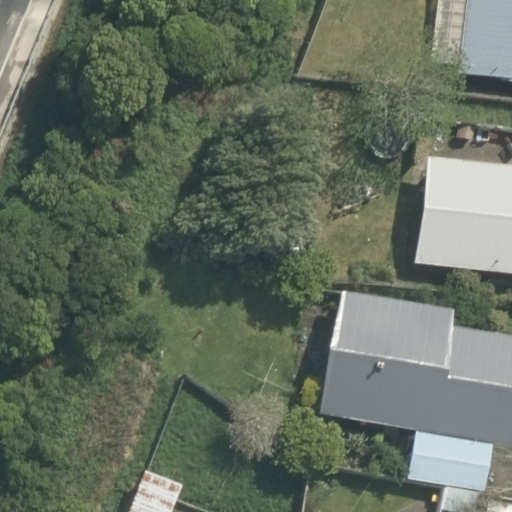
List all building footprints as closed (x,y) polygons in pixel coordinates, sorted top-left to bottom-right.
[(511,0),(436,0),(427,70),(454,74),(454,80),(507,86),(506,89),(511,89),(511,0)] [(511,175),(423,165),(411,269),(511,282),(511,175)] [(490,451),(510,454),(511,440),(511,347),(448,336),(451,319),(337,299),(316,420),(412,437),(490,451)] [(483,496),(490,451),(412,437),(406,483),(483,496)] [(172,511),(181,490),(143,474),(128,511),(172,511)]
